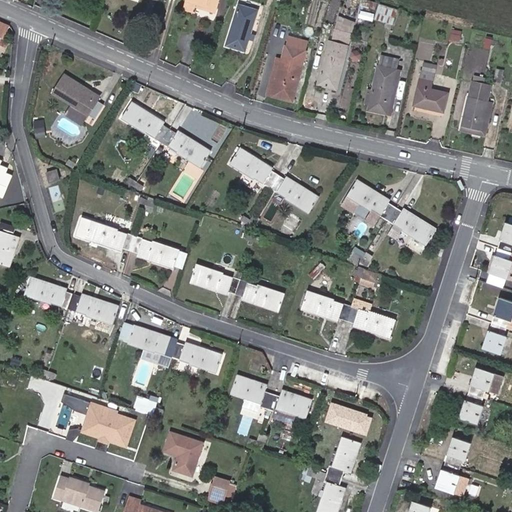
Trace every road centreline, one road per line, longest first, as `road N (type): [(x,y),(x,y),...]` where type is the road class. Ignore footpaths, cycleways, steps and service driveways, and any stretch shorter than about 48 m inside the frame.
road 1 (residential): [(33,20),(21,132),(51,246),(68,264),(184,316),(416,387)]
road 2 (residential): [(485,170),(282,125),(33,20)]
road 3 (residential): [(416,387),(485,170)]
road 4 (residential): [(21,511),(42,441),(129,469)]
road 5 (residential): [(379,511),(416,387)]
